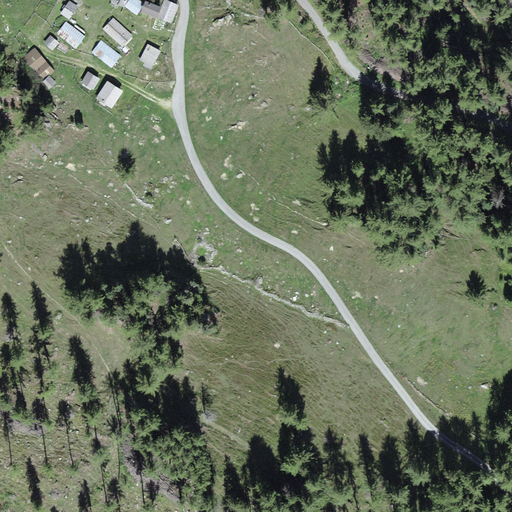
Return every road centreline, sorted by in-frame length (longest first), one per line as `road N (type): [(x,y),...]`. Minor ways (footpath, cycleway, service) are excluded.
road 1 (track): [(511,496),(422,418),(316,271),(216,198),(178,108)]
road 2 (track): [(301,0),(363,78),(511,130)]
